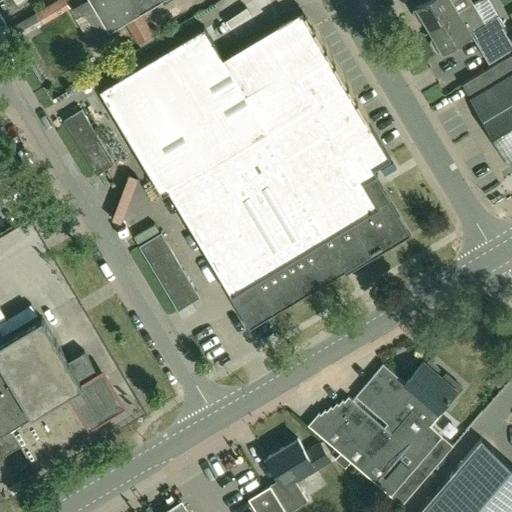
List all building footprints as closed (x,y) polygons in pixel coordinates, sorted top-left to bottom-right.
[(68,5),(65,0),(54,0),(23,18),(24,18),(29,28),(30,28),(68,5)] [(85,0),(71,9),(87,37),(95,33),(97,36),(108,30),(109,32),(125,22),(137,43),(153,33),(141,13),(163,0),(85,0)] [(426,21),(431,29),(474,3),(473,3),(470,5),(466,0),(458,0),(454,3),(452,0),(428,0),(415,8),(415,12),(420,21),(424,22),(426,21)] [(486,24),(474,3),(431,29),(435,36),(433,37),(432,41),(438,51),(442,52),(476,31),(481,40),(505,26),(499,16),(486,24)] [(100,89),(136,149),(147,168),(162,193),(169,190),(170,191),(267,132),(251,106),(329,58),(300,11),(221,59),(203,28),(100,89)] [(24,18),(19,21),(10,26),(16,36),(22,45),(30,40),(26,33),(32,30),(30,28),(29,28),(24,18)] [(511,53),(496,63),(511,89),(511,53)] [(267,132),(170,191),(232,293),(323,238),(342,270),(345,268),(355,262),(367,254),(370,258),(409,234),(381,187),(373,175),(376,173),(372,167),(389,157),(329,58),(251,106),(267,132)] [(511,89),(496,63),(463,83),(511,164),(511,89)] [(83,108),(63,120),(95,175),(115,163),(83,108)] [(161,231),(138,244),(178,310),(201,296),(161,231)] [(343,271),(342,270),(323,238),(232,293),(230,295),(250,328),(267,317),(343,271)] [(95,423),(96,423),(125,406),(102,368),(96,372),(83,351),(68,361),(42,317),(3,340),(0,335),(0,479),(15,471),(5,453),(20,444),(30,462),(95,423)] [(349,396),(345,401),(429,473),(454,444),(442,434),(430,425),(441,411),(439,409),(450,396),(453,398),(463,387),(446,373),(443,377),(424,361),(406,382),(384,364),(357,395),(388,422),(384,426),(349,396)] [(429,473),(345,401),(343,400),(339,404),(337,402),(333,407),(331,406),(327,411),(325,409),(321,414),(319,413),(309,425),(326,440),(390,494),(402,504),(429,473)] [(511,511),(511,462),(481,436),(416,511),(511,511)] [(287,511),(288,511),(307,500),(296,481),(330,461),(319,442),(305,450),(298,438),(267,457),(280,478),(270,484),(271,485),(287,511)] [(27,464),(20,452),(11,457),(18,469),(27,464)] [(288,511),(287,511),(271,485),(248,499),(255,511),(187,511),(181,502),(164,511),(288,511)]
